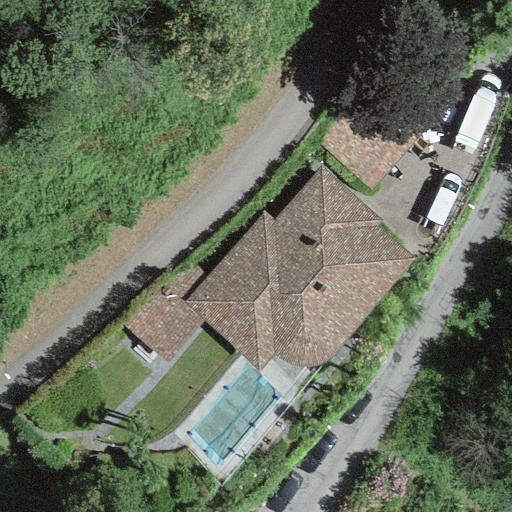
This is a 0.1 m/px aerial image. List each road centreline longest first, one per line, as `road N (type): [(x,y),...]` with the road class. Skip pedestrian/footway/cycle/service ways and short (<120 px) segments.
road 1 (residential): [(0,384),(227,171),(391,0)]
road 2 (residential): [(511,144),(485,217),(412,340),(292,511)]
